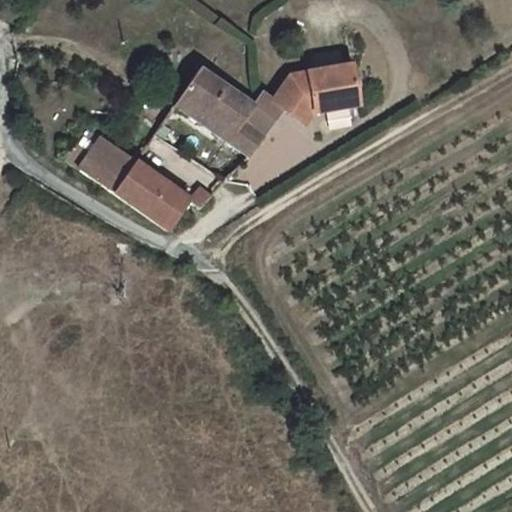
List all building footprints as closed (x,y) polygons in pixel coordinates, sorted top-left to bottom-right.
[(294,77),(275,99),(287,110),(304,124),(315,111),(358,106),(352,68),(294,77)] [(257,107),(255,105),(202,70),(174,109),(186,116),(192,107),(233,135),(226,144),(246,157),(261,139),(243,122),(257,107)] [(266,91),(255,105),(257,107),(243,122),(261,139),(287,110),(275,99),(266,91)] [(192,107),(186,116),(226,144),(233,135),(192,107)] [(88,178),(112,147),(99,138),(76,168),(88,178)] [(135,163),(112,147),(88,178),(165,230),(180,211),(190,219),(201,208),(189,200),(188,202),(135,163)]
